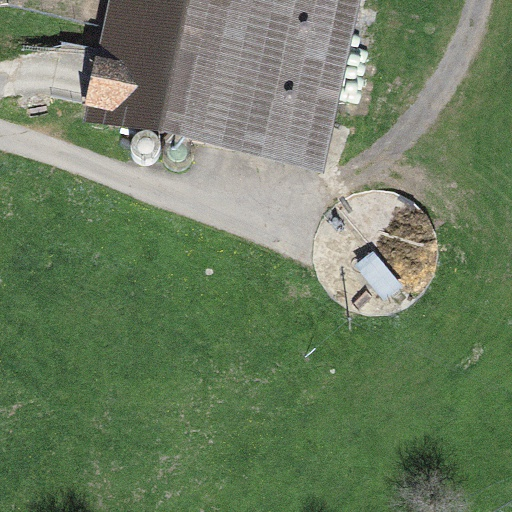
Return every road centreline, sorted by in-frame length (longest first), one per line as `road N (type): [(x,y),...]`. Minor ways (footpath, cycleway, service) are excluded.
road 1 (track): [(478,0),(471,45),(378,167),(268,235)]
road 2 (residential): [(0,136),(268,235)]
